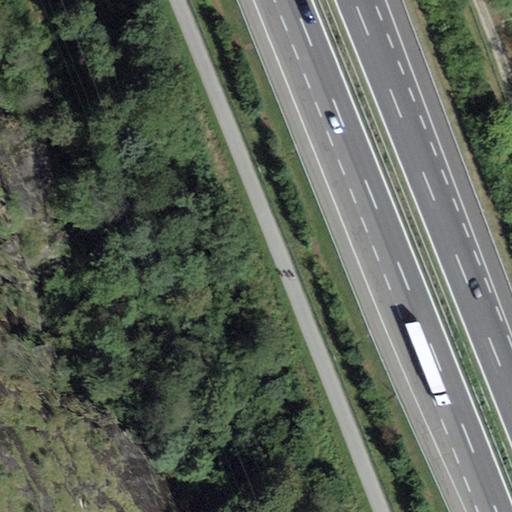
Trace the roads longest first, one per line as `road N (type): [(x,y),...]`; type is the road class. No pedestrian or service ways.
road 1 (unclassified): [(175,0),(380,511)]
road 2 (motorway): [(282,0),(481,511)]
road 3 (motorway): [(511,409),(351,0)]
